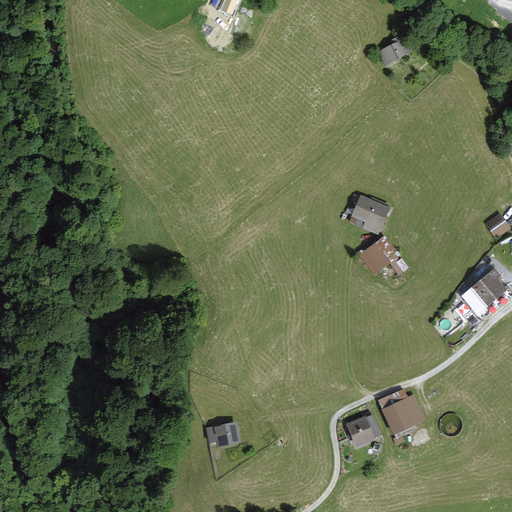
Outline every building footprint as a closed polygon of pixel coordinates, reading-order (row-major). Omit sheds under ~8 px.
[(223,48),(230,41),(226,37),(233,31),(221,17),(202,33),(215,47),(219,43),(223,48)] [(380,52),(386,63),(410,51),(403,36),(391,42),(393,46),(380,52)] [(359,218),(357,224),(377,233),(389,206),(371,198),(370,202),(361,198),(353,215),(359,218)] [(487,224),(496,237),(509,228),(500,215),(487,224)] [(358,252),(375,273),(398,255),(382,234),(358,252)] [(397,265),(403,272),(408,268),(402,261),(397,265)] [(477,296),(485,306),(504,289),(498,282),(502,279),(495,271),(468,294),(473,299),(477,296)] [(383,410),(394,433),(423,419),(413,396),(383,410)] [(354,436),(358,445),(380,435),(370,412),(363,415),(365,419),(349,425),(351,430),(348,431),(350,437),(354,436)] [(218,440),(219,445),(239,441),(236,426),(222,429),(221,426),(208,429),(211,442),(218,440)]
